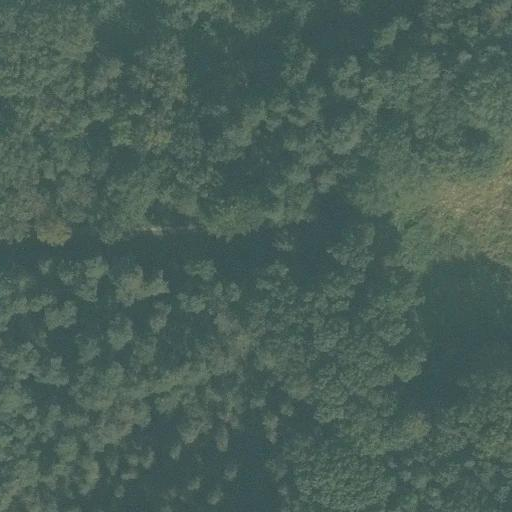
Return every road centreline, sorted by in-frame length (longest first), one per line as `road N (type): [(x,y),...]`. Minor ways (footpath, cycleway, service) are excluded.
road 1 (track): [(511,71),(260,220),(199,232),(0,236)]
road 2 (track): [(306,0),(226,33),(132,32),(0,75)]
